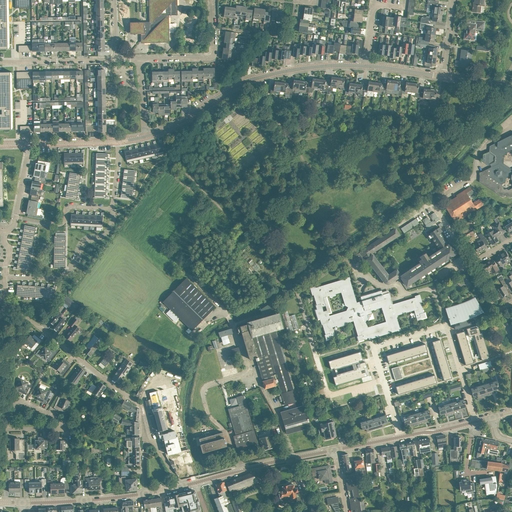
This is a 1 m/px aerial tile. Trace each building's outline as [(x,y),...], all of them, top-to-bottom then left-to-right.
[(14,0),(15,8),(30,8),(29,0),(14,0)] [(169,40),(169,17),(168,15),(177,15),(177,0),(150,0),(149,0),(149,23),(149,24),(144,24),(144,22),(130,22),(130,31),(133,31),(133,34),(141,34),(141,31),(148,31),(148,36),(144,40),(144,43),(166,43),(166,40),(169,40)] [(484,0),(474,0),(475,3),(475,5),(473,4),(472,12),(480,12),(481,6),(484,6),(484,0)] [(428,3),(427,9),(430,9),(430,10),(429,14),(433,14),(442,15),(442,11),(443,11),(443,10),(442,10),(443,8),(435,7),(436,4),(435,3),(428,3)] [(362,17),(363,10),(349,9),(349,12),(354,12),(354,16),(362,17)] [(441,22),(442,15),(433,14),(433,18),(429,17),(429,18),(423,18),(421,19),(421,23),(425,24),(429,24),(433,24),(433,21),(441,22)] [(300,20),(299,26),(308,27),(311,27),(313,27),(316,28),(316,25),(313,25),(308,24),(309,21),(303,20),(300,20)] [(474,40),(475,29),(483,30),(484,22),(471,21),(471,24),(466,23),(465,28),(467,28),(466,35),(464,35),(464,39),(474,40)] [(434,36),(435,28),(428,27),(429,24),(425,24),(421,23),(420,29),(423,29),(423,30),(427,31),(426,34),(434,36)] [(434,42),(434,36),(426,34),(426,38),(422,37),(421,39),(419,38),(418,44),(420,44),(427,45),(426,45),(426,41),(434,42)] [(401,57),(404,37),(403,37),(403,44),(402,44),(402,48),(399,47),(399,41),(397,40),(396,56),(401,57)] [(362,49),(362,41),(359,41),(359,40),(356,40),(356,45),(353,45),(353,42),(351,55),(352,53),(358,54),(358,48),(362,49)] [(299,57),(299,54),(300,46),(301,44),(298,43),(298,45),(294,45),(293,57),(299,57)] [(290,59),(292,46),(289,45),(288,51),(285,50),(285,46),(283,61),(284,58),(290,59)] [(427,45),(426,55),(428,56),(436,57),(437,49),(434,49),(435,46),(427,45)] [(271,58),(272,50),(273,48),(270,48),(269,53),(266,52),(264,65),(265,61),(271,61),(271,58)] [(470,63),(472,50),(467,49),(467,50),(461,50),(459,67),(465,68),(466,63),(470,63)] [(264,65),(266,52),(263,51),(263,56),(259,56),(260,54),(259,54),(257,67),(258,67),(258,64),(264,65)] [(257,67),(259,54),(257,53),(256,59),(253,58),(250,58),(249,65),(252,66),(252,67),(257,67)] [(435,64),(436,57),(428,56),(427,61),(425,61),(424,65),(432,67),(433,64),(435,64)] [(105,76),(105,70),(102,70),(102,67),(94,67),(94,70),(95,70),(95,76),(105,76)] [(0,77),(0,83),(0,84),(1,91),(0,91),(0,98),(1,98),(1,106),(0,105),(0,109),(2,110),(2,114),(0,114),(0,118),(1,118),(1,121),(0,121),(0,125),(1,125),(1,129),(1,130),(11,130),(11,129),(10,73),(10,72),(0,72),(0,73),(0,77)] [(327,92),(327,94),(330,94),(333,89),(336,89),(337,87),(338,78),(331,77),(331,82),(328,82),(327,86),(328,86),(327,88),(327,92)] [(19,79),(17,79),(17,89),(32,89),(31,78),(29,78),(25,79),(23,79),(19,79)] [(318,89),(319,80),(319,79),(312,78),(312,84),(309,83),(308,87),(309,87),(308,90),(314,90),(314,89),(318,89)] [(347,84),(344,84),(344,78),(338,78),(337,87),(340,88),(340,90),(345,90),(346,88),(347,84)] [(319,80),(318,89),(321,90),(321,91),(327,92),(327,88),(328,86),(327,86),(325,86),(325,80),(319,79),(319,80)] [(290,89),(289,91),(295,92),(298,93),(299,91),(300,81),(293,80),(293,85),(290,85),(289,89),(290,89)] [(392,95),(394,81),(387,80),(387,85),(384,85),(383,89),(383,93),(392,95)] [(299,91),(298,93),(302,93),(308,94),(308,90),(309,87),(308,87),(306,87),(306,82),(300,81),(299,91)] [(401,96),(401,94),(402,87),(400,87),(400,82),(394,81),(392,95),(401,96)] [(280,92),(281,83),(275,82),(274,87),(271,87),(270,93),(276,94),(276,92),(280,92)] [(364,91),(364,95),(373,96),(373,92),(374,82),(368,82),(368,87),(365,86),(364,90),(364,91)] [(383,89),(381,88),(381,83),(374,82),(373,92),(377,93),(377,94),(383,95),(383,93),(383,89)] [(411,93),(412,83),(406,82),(405,88),(402,87),(401,94),(407,94),(407,93),(411,93)] [(290,89),(289,89),(287,89),(287,83),(281,83),(280,92),(284,93),(283,94),(289,95),(289,91),(290,89)] [(354,94),(356,84),(349,83),(349,88),(346,88),(345,90),(345,94),(350,95),(351,93),(354,94)] [(412,83),(411,93),(415,94),(414,95),(414,97),(419,98),(420,93),(420,94),(421,90),(418,89),(419,84),(412,83)] [(356,84),(354,94),(358,94),(358,96),(364,97),(364,95),(364,93),(364,91),(364,90),(362,90),(362,85),(356,84)] [(429,99),(430,89),(424,89),(423,94),(420,94),(420,93),(419,98),(419,100),(424,100),(424,102),(428,103),(429,99)] [(437,99),(438,96),(436,95),(437,90),(430,89),(429,99),(432,100),(432,102),(435,102),(434,105),(438,105),(439,99),(437,99)] [(511,135),(490,146),(489,152),(483,155),(483,162),(489,166),(491,164),(493,167),(480,173),(479,182),(502,197),(503,197),(505,196),(506,195),(508,196),(508,197),(509,198),(509,197),(510,198),(511,196),(511,135)] [(156,144),(155,144),(158,156),(164,154),(162,144),(161,140),(159,140),(160,143),(156,144)] [(150,146),(149,146),(152,157),(158,156),(155,144),(156,144),(155,141),(153,142),(154,145),(150,146)] [(144,147),(143,147),(146,158),(152,157),(149,146),(150,146),(149,142),(147,143),(148,146),(144,147)] [(138,148),(137,149),(139,160),(146,158),(143,147),(144,147),(143,144),(141,144),(142,147),(138,148)] [(131,150),(133,161),(139,160),(137,149),(138,148),(137,145),(135,146),(136,149),(131,150)] [(129,150),(124,151),(127,163),(133,161),(131,150),(131,147),(129,147),(129,150)] [(96,153),(96,160),(107,160),(107,161),(110,161),(111,159),(107,159),(108,154),(96,153)] [(45,171),(46,165),(49,166),(50,163),(40,161),(39,164),(36,163),(35,169),(41,171),(45,171)] [(35,169),(33,176),(37,177),(36,179),(45,181),(45,178),(44,178),(45,171),(41,171),(35,169)] [(69,172),(68,179),(80,181),(83,182),(83,180),(80,179),(81,174),(69,172)] [(40,189),(41,183),(45,184),(46,181),(45,181),(36,179),(36,182),(32,181),(31,188),(42,190),(40,189)] [(68,179),(67,185),(79,187),(79,188),(82,188),(82,186),(79,186),(80,181),(68,179)] [(67,185),(66,191),(78,193),(78,194),(81,194),(81,193),(81,192),(78,192),(79,188),(79,187),(67,185)] [(440,187),(435,190),(438,196),(444,192),(440,187)] [(455,223),(484,205),(480,199),(473,203),(468,197),(474,193),(470,187),(456,195),(457,197),(449,201),(446,196),(441,200),(455,223)] [(37,196),(37,193),(41,194),(42,190),(31,188),(30,195),(33,196),(33,198),(39,199),(39,196),(37,196)] [(65,197),(65,198),(75,199),(75,200),(80,201),(80,199),(77,198),(78,194),(78,193),(66,191),(65,197)] [(37,208),(38,202),(39,199),(33,198),(32,201),(29,200),(28,207),(37,208)] [(37,208),(28,207),(26,213),(30,214),(29,217),(42,219),(43,216),(37,215),(38,209),(37,208)] [(71,214),(70,226),(71,226),(77,226),(77,214),(78,214),(78,211),(76,211),(76,214),(71,214)] [(497,237),(503,233),(506,232),(503,227),(500,222),(493,226),(495,230),(486,235),(490,240),(492,245),(499,241),(497,237)] [(20,230),(20,232),(23,232),(23,231),(35,233),(36,227),(24,225),(23,230),(20,230)] [(437,248),(439,250),(448,244),(447,242),(446,242),(440,233),(442,232),(440,227),(439,227),(435,230),(435,229),(430,233),(426,236),(429,240),(432,238),(438,248),(437,248)] [(371,253),(390,241),(390,242),(393,241),(392,240),(399,235),(395,229),(351,258),(354,264),(360,260),(363,263),(365,262),(380,281),(382,279),(385,283),(386,284),(387,284),(388,284),(389,284),(389,283),(400,276),(397,270),(388,276),(371,253)] [(19,236),(19,238),(22,238),(33,240),(35,233),(23,231),(23,232),(22,236),(19,236)] [(485,245),(488,243),(485,239),(486,239),(482,233),(479,235),(481,239),(477,241),(479,243),(474,246),(476,248),(475,248),(477,251),(477,250),(479,253),(487,248),(485,245)] [(18,242),(18,244),(21,245),(21,244),(32,246),(33,240),(22,238),(21,243),(18,242)] [(17,248),(17,250),(20,251),(20,250),(31,252),(32,246),(21,244),(21,245),(20,249),(17,248)] [(406,286),(445,260),(455,254),(448,244),(439,250),(428,257),(425,253),(417,259),(420,263),(400,276),(406,286)] [(16,255),(16,256),(19,257),(19,256),(30,258),(31,252),(20,250),(20,251),(19,255),(16,254),(16,255)] [(510,260),(508,256),(506,252),(502,254),(496,258),(500,265),(506,261),(507,262),(510,260)] [(15,261),(14,263),(17,263),(18,262),(29,264),(30,258),(19,256),(19,257),(18,261),(15,261)] [(500,271),(497,265),(494,261),(491,262),(490,261),(483,265),(487,272),(492,269),(495,274),(500,271)] [(14,267),(13,269),(18,270),(18,269),(28,271),(29,264),(18,262),(17,263),(17,267),(14,267)] [(415,310),(416,312),(414,312),(416,318),(420,317),(421,319),(425,317),(424,313),(420,303),(421,303),(419,296),(415,297),(392,304),(389,293),(383,295),(381,290),(360,296),(362,301),(356,302),(350,280),(349,277),(347,278),(315,287),(311,288),(313,295),(317,305),(316,305),(318,310),(316,310),(318,319),(320,318),(322,325),(325,335),(326,340),(331,338),(331,337),(335,335),(333,329),(332,329),(331,328),(337,326),(337,328),(348,324),(347,323),(355,321),(355,323),(354,323),(358,336),(357,336),(359,341),(364,340),(364,339),(372,337),(372,338),(398,331),(401,330),(400,327),(399,328),(397,318),(398,315),(415,310)] [(511,292),(506,284),(507,284),(502,277),(499,279),(503,286),(498,289),(500,292),(498,293),(497,295),(498,296),(498,297),(499,297),(500,297),(502,296),(503,297),(511,292)] [(215,307),(186,278),(163,302),(170,310),(179,318),(192,331),(215,307)] [(17,285),(16,296),(17,296),(23,297),(24,285),(25,285),(25,282),(23,282),(22,285),(17,285)] [(24,285),(23,297),(29,297),(30,286),(31,286),(31,283),(29,282),(29,285),(25,285),(24,285)] [(30,286),(29,297),(35,298),(36,286),(37,286),(37,283),(35,283),(35,286),(31,286),(30,286)] [(36,286),(35,298),(42,298),(43,286),(43,287),(44,284),(42,283),(41,286),(37,286),(36,286)] [(43,286),(42,298),(48,299),(49,287),(50,287),(50,284),(48,284),(48,287),(43,287),(43,286)] [(49,287),(48,299),(54,299),(55,299),(55,289),(56,289),(56,284),(54,284),(54,287),(50,287),(49,287)] [(446,311),(450,325),(454,323),(455,326),(454,326),(455,329),(472,324),(471,321),(469,322),(468,319),(471,318),(474,317),(477,315),(480,314),(483,312),(476,299),(473,300),(472,301),(470,302),(468,303),(465,304),(463,305),(460,306),(457,307),(457,309),(452,310),(452,308),(448,309),(446,310),(446,311)] [(79,306),(72,301),(70,304),(76,309),(79,306)] [(273,312),(270,305),(261,311),(263,315),(273,312)] [(60,316),(62,314),(57,310),(49,321),(53,325),(60,316)] [(170,310),(166,313),(175,322),(179,318),(170,310)] [(281,312),(287,332),(299,329),(295,315),(289,316),(287,311),(281,312)] [(298,399),(277,330),(283,328),(279,313),(247,322),(248,324),(236,327),(238,333),(242,332),(247,351),(250,360),(256,358),(265,389),(278,385),(284,405),(296,402),(298,399)] [(65,320),(60,316),(53,325),(51,327),(56,331),(65,320)] [(71,341),(80,329),(74,325),(78,321),(75,319),(70,325),(73,327),(65,336),(71,341)] [(477,325),(466,329),(468,337),(474,335),(481,360),(481,361),(489,358),(482,333),(480,333),(478,325),(477,325)] [(231,329),(218,333),(219,337),(233,333),(231,329)] [(462,332),(456,333),(456,334),(465,365),(474,363),(464,331),(462,332)] [(33,351),(41,341),(34,335),(32,337),(30,336),(25,342),(31,348),(30,348),(33,351)] [(90,356),(103,340),(100,337),(97,341),(96,341),(98,338),(94,335),(86,345),(91,349),(87,354),(90,356)] [(440,339),(432,342),(444,381),(452,378),(440,339)] [(425,344),(386,356),(388,364),(389,364),(427,352),(425,344)] [(49,361),(56,353),(49,347),(47,349),(45,348),(39,354),(46,360),(47,359),(49,361)] [(241,356),(238,347),(231,349),(232,353),(233,352),(234,356),(237,355),(237,357),(241,356)] [(360,352),(328,361),(331,369),(363,360),(360,352)] [(110,362),(105,357),(100,362),(105,367),(110,362)] [(62,375),(71,365),(64,359),(61,361),(59,360),(54,366),(60,372),(59,373),(62,375)] [(130,368),(133,363),(126,359),(123,363),(118,370),(125,376),(130,368)] [(358,369),(333,377),(336,385),(360,378),(369,375),(365,362),(363,362),(357,364),(358,369)] [(399,366),(392,369),(392,372),(394,378),(395,381),(403,378),(399,366)] [(79,367),(70,378),(71,379),(74,381),(77,377),(79,379),(85,371),(79,367)] [(120,384),(125,376),(118,370),(112,379),(120,384)] [(395,386),(395,387),(398,395),(437,383),(434,375),(395,386)] [(26,395),(31,385),(27,384),(28,383),(20,379),(17,387),(19,388),(17,391),(26,395)] [(499,389),(496,381),(487,384),(487,383),(483,384),(487,395),(496,393),(495,390),(499,389)] [(99,396),(106,386),(100,382),(96,387),(92,384),(86,392),(90,396),(93,392),(99,396)] [(487,395),(483,384),(480,385),(480,386),(471,389),(473,396),(477,395),(478,398),(487,395)] [(39,388),(35,396),(38,397),(36,400),(45,404),(49,395),(52,397),(54,393),(50,392),(47,390),(47,391),(39,388)] [(156,391),(149,393),(151,399),(152,401),(158,399),(156,391)] [(239,406),(236,407),(247,446),(258,443),(243,395),(236,397),(239,406)] [(66,410),(70,402),(62,398),(63,397),(59,396),(54,408),(63,412),(64,409),(66,410)] [(151,399),(145,401),(148,412),(154,411),(154,409),(152,401),(151,399)] [(158,399),(152,401),(154,409),(160,407),(158,399)] [(466,407),(465,402),(464,399),(454,402),(454,401),(451,402),(454,414),(463,411),(462,408),(466,407)] [(138,421),(139,409),(135,408),(136,407),(124,401),(121,406),(134,413),(131,413),(131,416),(134,417),(133,420),(138,421)] [(454,414),(451,402),(447,403),(447,404),(438,407),(439,410),(440,415),(444,414),(445,416),(454,414)] [(311,428),(305,405),(284,411),(280,412),(287,434),(311,428)] [(247,446),(236,407),(228,409),(235,435),(233,436),(237,448),(237,449),(247,446)] [(155,414),(149,416),(153,432),(159,431),(160,435),(163,434),(166,448),(167,450),(168,455),(181,451),(177,436),(176,437),(174,431),(167,433),(161,409),(154,411),(155,414)] [(431,418),(429,413),(429,410),(419,413),(419,412),(415,413),(419,424),(428,422),(427,419),(431,418)] [(388,422),(385,415),(382,416),(381,412),(378,413),(382,427),(385,426),(384,423),(388,422)] [(382,427),(378,413),(375,414),(376,417),(372,418),(376,429),(382,427)] [(419,424),(415,413),(412,414),(412,415),(403,418),(405,425),(409,424),(410,427),(419,424)] [(376,429),(372,418),(369,419),(368,416),(365,417),(369,431),(376,429)] [(369,431),(365,417),(362,418),(363,421),(359,422),(362,430),(366,429),(367,432),(369,431)] [(139,434),(139,423),(122,419),(121,424),(128,425),(128,429),(127,429),(127,434),(130,434),(132,434),(132,437),(138,436),(138,434),(139,434)] [(322,430),(319,431),(319,435),(324,433),(325,438),(331,437),(331,438),(334,437),(334,436),(336,436),(335,431),(334,426),(335,426),(334,421),(328,422),(328,420),(324,420),(324,419),(320,420),(321,424),(319,424),(319,426),(321,425),(322,430)] [(274,447),(269,429),(277,427),(275,422),(265,425),(267,431),(264,432),(264,433),(263,433),(263,434),(258,436),(263,450),(274,447)] [(226,446),(225,441),(224,438),(222,432),(199,439),(199,437),(195,438),(199,453),(226,446)] [(446,444),(446,440),(445,435),(436,436),(437,441),(437,442),(439,448),(443,447),(443,449),(447,448),(447,447),(446,444)] [(139,447),(139,441),(139,437),(138,437),(138,436),(132,437),(125,437),(125,441),(127,441),(127,447),(132,447),(139,447)] [(48,448),(48,437),(38,437),(38,440),(36,441),(36,449),(44,449),(44,448),(48,448)] [(68,448),(68,437),(59,437),(59,440),(56,440),(56,449),(65,449),(65,448),(68,448)] [(461,451),(461,446),(461,437),(454,437),(454,451),(450,451),(450,459),(457,459),(457,451),(461,451)] [(25,459),(24,439),(19,439),(19,438),(16,438),(10,438),(10,450),(16,450),(16,459),(25,459)] [(429,438),(417,440),(420,452),(426,451),(426,452),(431,451),(430,449),(430,445),(431,445),(429,438)] [(486,447),(487,440),(481,438),(480,444),(479,444),(478,448),(479,448),(478,451),(478,452),(484,453),(485,448),(486,448),(486,447)] [(497,450),(498,442),(488,439),(487,440),(486,447),(486,448),(488,449),(487,453),(497,455),(498,450),(497,450)] [(416,454),(414,446),(413,441),(406,443),(407,448),(404,448),(405,453),(410,452),(410,456),(416,454)] [(404,448),(407,448),(406,443),(399,444),(400,449),(401,449),(403,461),(406,460),(405,453),(404,448)] [(140,457),(139,448),(132,448),(132,447),(127,447),(124,447),(124,457),(128,457),(140,457)] [(391,467),(391,463),(392,462),(391,459),(390,452),(389,447),(381,449),(382,454),(386,454),(388,468),(391,467)] [(373,449),(365,450),(366,455),(367,462),(367,463),(366,463),(366,467),(366,471),(371,470),(371,467),(372,465),(371,463),(374,463),(374,455),(374,454),(373,450),(373,449)] [(348,454),(341,455),(344,471),(351,470),(355,469),(354,463),(350,463),(348,454)] [(140,464),(140,457),(128,457),(129,464),(124,464),(124,467),(128,467),(132,467),(132,464),(140,464)] [(365,470),(364,466),(363,463),(363,459),(358,459),(358,460),(354,461),(356,473),(360,472),(361,478),(365,477),(365,472),(365,470)] [(501,471),(501,463),(472,459),(471,466),(475,467),(475,468),(500,471),(501,471)] [(507,471),(507,470),(508,465),(505,464),(505,461),(501,461),(501,462),(501,463),(501,471),(500,471),(499,481),(503,481),(504,474),(507,474),(507,471)] [(333,483),(329,466),(311,469),(311,470),(312,469),(313,476),(312,476),(319,475),(320,480),(325,479),(326,484),(326,483),(332,482),(332,483),(333,483)] [(259,482),(257,476),(255,471),(250,473),(241,476),(226,483),(228,487),(230,492),(239,488),(259,482)] [(137,490),(136,483),(137,483),(136,479),(126,480),(125,476),(119,477),(120,487),(126,486),(127,491),(137,490)] [(104,488),(103,483),(103,477),(97,477),(97,479),(94,479),(95,490),(100,489),(104,488)] [(356,477),(353,478),(351,478),(351,479),(352,482),(346,483),(347,490),(353,489),(354,498),(359,497),(356,477)] [(495,477),(479,479),(480,484),(485,483),(487,494),(496,493),(497,485),(495,477)] [(65,493),(64,487),(67,487),(67,480),(67,478),(64,478),(63,478),(62,478),(62,479),(61,479),(61,480),(61,481),(61,483),(57,483),(58,493),(65,493)] [(95,490),(94,479),(91,479),(91,478),(85,478),(86,489),(89,489),(89,490),(95,490)] [(14,492),(14,482),(9,482),(9,479),(5,479),(5,486),(9,486),(9,492),(14,492)] [(23,486),(23,479),(20,479),(20,482),(14,482),(14,492),(20,492),(20,486),(23,486)] [(36,493),(35,481),(29,481),(29,479),(25,479),(25,486),(29,486),(29,493),(36,493)] [(42,481),(35,481),(36,493),(42,493),(42,485),(46,485),(46,479),(42,479),(42,481)] [(470,483),(470,480),(459,482),(460,491),(466,489),(467,492),(470,492),(475,491),(474,483),(470,483)] [(58,493),(57,483),(53,484),(53,481),(47,481),(48,488),(51,488),(51,494),(58,493)] [(232,511),(230,504),(228,504),(227,501),(225,502),(224,499),(226,498),(224,491),(226,491),(225,487),(224,482),(216,484),(217,489),(219,497),(214,499),(218,511),(232,511)] [(283,491),(277,492),(278,497),(278,498),(280,497),(281,506),(285,506),(284,501),(296,499),(297,502),(303,501),(301,490),(297,491),(295,492),(294,489),(294,484),(288,485),(287,484),(283,485),(284,486),(282,486),(283,491)] [(190,511),(200,510),(198,499),(196,500),(194,491),(179,494),(181,505),(187,504),(187,506),(188,507),(188,509),(188,511),(190,511)] [(339,502),(338,498),(338,497),(335,497),(334,493),(323,496),(324,502),(327,501),(327,504),(331,504),(333,507),(334,509),(335,511),(339,511),(338,502),(339,502)] [(179,494),(172,496),(175,507),(181,505),(179,494)] [(175,507),(172,496),(166,497),(167,502),(164,503),(165,511),(167,511),(170,511),(170,510),(176,509),(175,507)] [(162,506),(160,497),(155,498),(156,511),(159,511),(160,511),(159,511),(161,511),(163,511),(162,506)] [(361,511),(359,497),(354,498),(349,499),(351,510),(356,509),(356,511),(361,511)]
